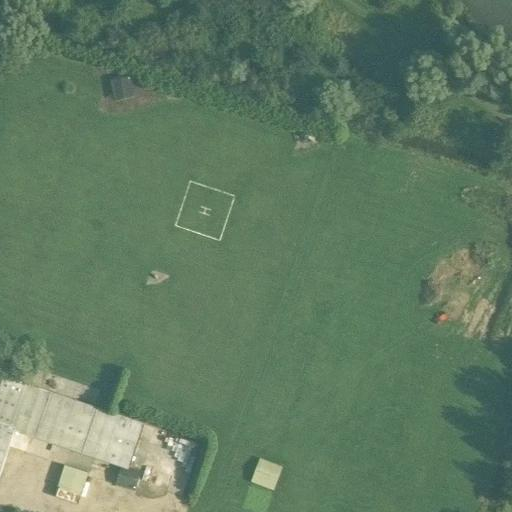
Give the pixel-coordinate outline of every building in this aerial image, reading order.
[(111,82),(113,94),(133,90),(130,78),(111,82)] [(0,474),(15,432),(120,468),(127,470),(143,423),(0,374),(0,474)] [(223,473),(246,480),(254,456),(231,449),(223,473)] [(61,465),(55,491),(79,497),(85,471),(61,465)] [(140,474),(127,470),(122,486),(135,490),(140,474)]
